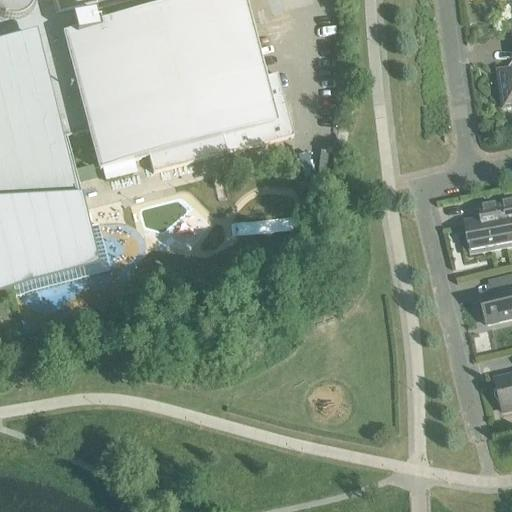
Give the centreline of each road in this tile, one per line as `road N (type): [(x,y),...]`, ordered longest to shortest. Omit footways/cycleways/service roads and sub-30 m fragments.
road 1 (residential): [(478,437),(421,198),(430,181),(470,172)]
road 2 (residential): [(443,0),(470,172)]
